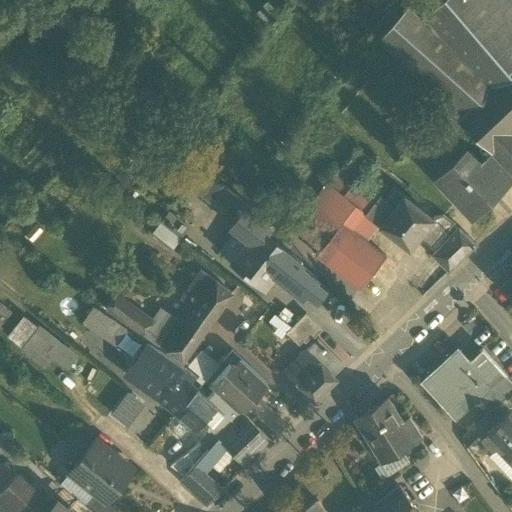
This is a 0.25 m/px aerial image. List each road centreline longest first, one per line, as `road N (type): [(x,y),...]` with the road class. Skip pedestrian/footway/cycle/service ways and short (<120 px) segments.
road 1 (tertiary): [(386,359),(230,511)]
road 2 (residential): [(386,359),(501,511)]
